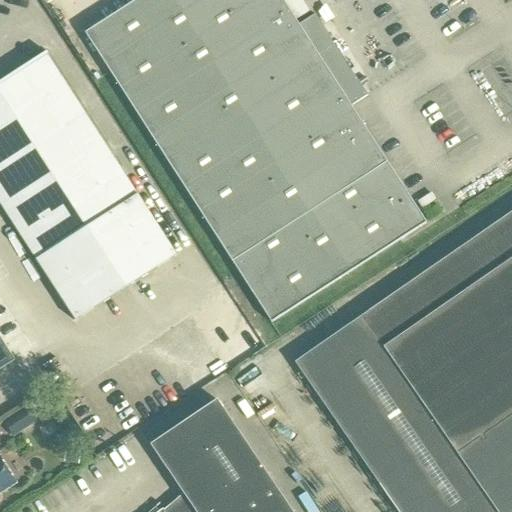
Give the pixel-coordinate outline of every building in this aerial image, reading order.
[(280,0),(140,0),(85,35),(271,325),(426,225),(351,108),(367,97),(314,15),(298,27),(282,1),(280,0)] [(176,257),(46,56),(0,85),(0,205),(75,323),(176,257)] [(511,511),(511,214),(294,365),(396,511),(511,511)] [(0,372),(15,363),(0,339),(0,372)] [(291,511),(217,402),(150,447),(183,496),(163,511),(158,511),(157,510),(154,511),(291,511)] [(3,424),(13,439),(41,421),(31,406),(3,424)] [(79,466),(80,452),(65,451),(64,464),(79,466)] [(0,495),(16,485),(0,459),(0,495)]
